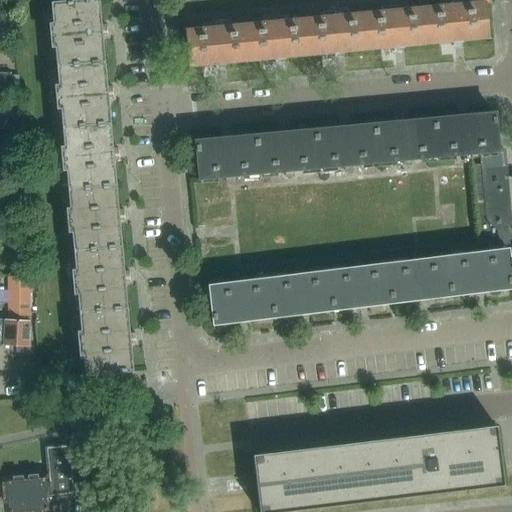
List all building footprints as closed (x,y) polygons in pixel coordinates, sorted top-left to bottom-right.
[(57,66),(101,62),(98,37),(107,36),(106,25),(97,26),(94,0),(89,0),(52,4),(54,29),(45,30),(46,42),(55,41),(57,66)] [(462,40),(488,38),(484,2),(484,0),(464,2),(456,3),(455,0),(449,0),(450,4),(422,6),(425,44),(451,42),(452,41),(452,46),(461,45),(463,45),(462,40)] [(366,50),(392,47),(393,52),(402,51),(403,51),(403,46),(425,44),(422,6),(397,9),(397,2),(390,3),(390,10),(363,12),(366,50)] [(307,55),(332,53),(333,53),(333,58),(343,57),(344,57),(343,52),(366,50),(363,12),(338,14),(337,8),(331,8),(331,15),(303,18),(307,55)] [(247,61),(273,58),(274,63),(284,62),(284,57),(307,55),(303,18),(279,20),(278,13),(271,14),(272,21),(255,22),(243,24),(247,61)] [(218,19),(211,20),(212,27),(185,29),(185,30),(189,67),(213,64),(214,64),(214,69),(225,68),(224,63),(247,61),(243,24),(219,26),(218,19)] [(63,128),(106,124),(104,98),(113,98),(112,86),(103,87),(101,62),(57,66),(60,91),(51,92),(52,103),(61,103),(63,128)] [(0,73),(0,92),(10,93),(11,74),(0,73)] [(5,102),(5,113),(19,113),(19,102),(5,102)] [(496,150),(495,150),(492,113),(466,115),(466,117),(457,117),(457,116),(432,118),(436,156),(463,153),(464,160),(471,160),(470,153),(478,152),(496,150)] [(373,124),(376,162),(403,159),(404,166),(411,166),(410,158),(436,156),(432,118),(407,121),(407,122),(398,123),(398,122),(373,124)] [(69,189),(112,185),(109,160),(119,159),(118,148),(109,149),(106,124),(63,128),(65,152),(56,153),(57,165),(66,164),(69,189)] [(313,130),(317,168),(344,165),(345,172),(352,171),(351,164),(376,162),(373,124),(347,127),(347,128),(339,129),(339,127),(313,130)] [(255,135),(258,174),(285,171),(285,178),(292,177),(291,170),(317,168),(313,130),(288,132),(288,133),(280,134),(280,133),(255,135)] [(258,174),(255,135),(229,138),(229,139),(221,140),(221,139),(196,141),(199,178),(199,179),(226,177),(226,184),(233,183),(232,176),(258,174)] [(0,138),(0,163),(10,164),(11,139),(0,138)] [(502,149),(495,150),(496,150),(478,152),(483,202),(507,200),(502,149)] [(72,226),(74,251),(118,247),(115,222),(124,221),(123,209),(114,210),(112,185),(69,189),(71,214),(62,215),(63,227),(72,226)] [(483,202),(488,252),(506,250),(506,251),(511,250),(507,200),(483,202)] [(506,250),(488,252),(480,253),(479,246),(471,246),(472,254),(446,257),(451,294),(477,291),(477,289),(485,288),(485,290),(510,287),(510,283),(509,277),(506,251),(506,250)] [(77,287),(80,312),(124,308),(121,283),(130,282),(129,271),(120,272),(118,247),(74,251),(76,276),(67,276),(68,288),(77,287)] [(451,294),(446,257),(420,260),(419,253),(413,254),(413,261),(388,264),(392,301),(417,298),(417,297),(426,296),(426,297),(451,294)] [(392,301),(388,264),(361,267),(360,260),(354,261),(355,268),(328,271),(333,309),(358,306),(358,303),(367,302),(367,304),(392,301)] [(333,309),(328,271),(302,274),(301,267),(294,268),(295,275),(269,278),(274,316),(299,313),(299,311),(307,310),(307,312),(333,309)] [(274,316),(269,278),(242,282),(241,274),(235,275),(236,283),(210,286),(214,323),(240,320),(240,319),(240,317),(248,316),(248,317),(248,319),(274,316)] [(30,277),(8,277),(8,291),(8,297),(30,297),(30,291),(30,277)] [(8,297),(8,302),(8,317),(30,317),(30,297),(8,297)] [(124,308),(80,312),(82,337),(73,338),(74,350),(83,349),(85,375),(129,371),(127,344),(136,344),(135,332),(126,333),(124,308)] [(30,321),(3,320),(2,345),(2,346),(16,346),(16,354),(28,354),(28,346),(29,346),(30,321)] [(254,463),(253,463),(259,511),(279,511),(503,485),(496,433),(496,434),(254,463)] [(44,447),(45,456),(47,473),(0,477),(0,482),(2,511),(51,511),(51,498),(74,496),(70,445),(44,447)]
